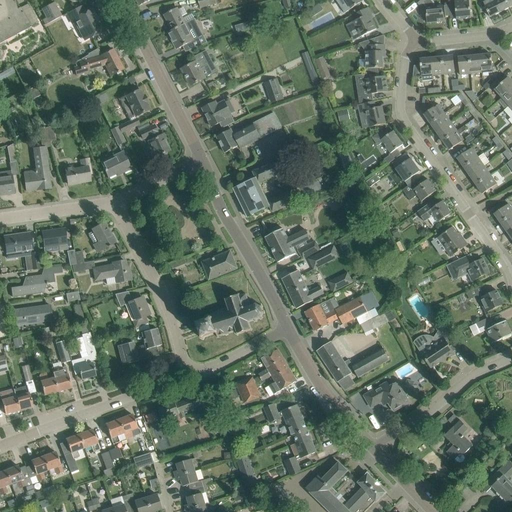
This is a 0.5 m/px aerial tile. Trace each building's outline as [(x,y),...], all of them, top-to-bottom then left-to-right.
[(0,0),(0,44),(31,28),(20,8),(18,10),(14,0),(0,0)] [(217,4),(215,0),(198,0),(200,8),(217,4)] [(290,0),(281,0),(285,10),(293,7),(290,0)] [(337,0),(346,12),(351,9),(355,7),(363,1),(362,0),(337,0)] [(442,6),(435,7),(434,2),(432,0),(415,0),(415,1),(420,6),(422,4),(426,8),(427,23),(444,21),(442,6)] [(448,0),(449,5),(449,9),(455,8),(456,20),(471,18),(469,0),(461,1),(461,0),(448,0)] [(500,12),(493,0),(484,0),(482,1),(490,17),(500,12)] [(506,0),(493,0),(500,12),(510,7),(506,0)] [(28,4),(20,8),(31,28),(39,23),(28,4)] [(60,17),(53,4),(42,10),(46,18),(42,20),(45,25),(60,17)] [(67,14),(72,24),(75,23),(84,41),(102,31),(91,10),(85,13),(81,6),(67,14)] [(177,8),(164,15),(172,30),(174,29),(175,29),(185,23),(177,8)] [(313,8),(303,14),(308,21),(317,15),(313,8)] [(354,15),(356,20),(353,22),(360,37),(367,33),(376,29),(371,18),(370,19),(368,15),(371,13),(368,8),(359,12),(354,15)] [(175,29),(174,29),(172,30),(168,32),(177,50),(182,47),(185,52),(207,43),(195,19),(194,19),(185,23),(175,29)] [(382,52),(385,52),(385,45),(375,45),(368,45),(368,52),(366,52),(366,69),(367,73),(372,72),(372,68),(383,68),(382,52)] [(75,62),(76,66),(74,67),(76,75),(89,72),(88,70),(105,65),(110,76),(123,69),(113,50),(102,55),(98,49),(88,54),(89,54),(78,60),(75,62)] [(208,64),(205,59),(210,57),(207,50),(193,57),(195,62),(182,69),(191,86),(205,79),(204,78),(210,75),(206,67),(209,66),(208,64)] [(491,54),(480,55),(482,73),(493,72),(491,54)] [(480,55),(469,56),(471,74),(482,73),(480,55)] [(453,56),(442,57),(443,74),(455,73),(453,56)] [(471,74),(469,56),(458,57),(460,75),(471,74)] [(315,60),(322,79),(330,76),(323,57),(315,60)] [(442,57),(431,58),(433,76),(443,74),(442,57)] [(433,76),(431,58),(420,59),(422,77),(433,76)] [(379,72),(355,76),(357,89),(359,103),(373,102),(372,94),(387,91),(385,77),(380,77),(379,72)] [(494,90),(502,98),(511,88),(511,81),(508,77),(494,90)] [(282,94),(277,79),(265,83),(270,98),(276,96),(278,101),(283,99),(282,94)] [(27,91),(31,100),(40,95),(35,86),(27,91)] [(498,101),(505,109),(505,110),(509,106),(511,103),(511,88),(502,98),(498,101)] [(130,122),(119,127),(121,132),(138,124),(135,117),(136,116),(138,116),(140,115),(140,114),(149,110),(146,103),(148,102),(145,96),(143,96),(140,90),(120,99),(130,122)] [(464,92),(473,102),(477,99),(478,98),(472,91),(464,92)] [(462,101),(462,102),(465,99),(461,94),(458,97),(457,96),(451,101),(455,106),(462,101)] [(462,102),(468,109),(468,110),(472,107),(465,99),(462,102)] [(217,104),(216,101),(202,109),(212,127),(223,121),(225,126),(222,128),(234,122),(231,116),(232,115),(225,100),(217,104)] [(358,105),(361,120),(368,118),(370,127),(386,124),(382,107),(375,108),(374,102),(364,104),(358,105)] [(424,115),(430,124),(445,113),(438,104),(424,115)] [(472,107),(468,110),(475,118),(479,116),(475,111),(472,107)] [(349,116),(348,110),(338,112),(339,119),(349,116)] [(253,123),(232,133),(230,129),(225,132),(217,137),(225,153),(239,146),(241,149),(261,138),(281,127),(273,112),(253,123)] [(483,114),(489,123),(493,120),(486,112),(483,114)] [(430,124),(436,132),(451,122),(445,113),(430,124)] [(30,119),(35,128),(42,124),(37,115),(30,119)] [(436,132),(443,141),(457,131),(451,122),(436,132)] [(149,141),(148,141),(151,146),(145,149),(150,159),(156,156),(156,157),(169,151),(162,135),(159,136),(157,132),(154,125),(140,132),(143,139),(147,137),(149,141)] [(51,126),(44,128),(48,142),(55,140),(51,126)] [(48,142),(44,128),(44,127),(37,131),(41,144),(48,142)] [(110,130),(118,145),(125,142),(117,127),(110,130)] [(464,127),(457,131),(443,141),(449,150),(464,140),(460,135),(466,130),(464,127)] [(373,138),(378,146),(383,142),(391,153),(395,151),(403,145),(393,131),(386,136),(382,131),(373,138)] [(473,139),(470,135),(465,139),(466,141),(465,141),(467,144),(473,139)] [(7,147),(10,163),(16,161),(12,144),(7,147)] [(26,172),(29,191),(36,190),(50,188),(45,148),(34,149),(36,171),(26,172)] [(457,158),(463,167),(478,157),(472,148),(457,158)] [(506,156),(510,161),(511,159),(511,157),(509,154),(506,150),(503,153),(505,156),(506,156)] [(131,169),(126,160),(123,152),(101,162),(108,178),(123,171),(124,173),(131,169)] [(384,159),(387,164),(393,160),(390,155),(384,159)] [(463,167),(470,176),(484,166),(478,157),(463,167)] [(392,163),(408,186),(413,183),(416,181),(415,181),(412,177),(420,171),(410,158),(402,164),(399,159),(392,163)] [(68,166),(65,166),(66,172),(68,185),(90,181),(88,171),(91,170),(89,159),(80,161),(82,169),(74,170),(73,165),(68,166)] [(253,172),(256,178),(234,189),(248,217),(270,207),(272,212),(281,208),(303,197),(299,188),(292,191),(292,190),(267,201),(258,183),(283,172),(279,161),(253,172)] [(470,176),(476,185),(490,175),(484,166),(470,176)] [(370,187),(380,180),(376,175),(370,179),(366,182),(369,186),(370,187)] [(490,175),(476,185),(482,194),(497,184),(490,175)] [(0,191),(3,191),(4,195),(14,193),(12,176),(0,177),(0,191)] [(413,183),(408,186),(402,190),(410,201),(418,195),(422,201),(428,197),(436,191),(428,179),(416,188),(413,183)] [(433,207),(431,203),(433,202),(433,201),(424,207),(418,212),(425,222),(428,219),(433,226),(438,223),(443,219),(452,213),(443,201),(435,206),(433,207)] [(494,214),(500,223),(511,215),(511,209),(508,204),(494,214)] [(383,205),(378,208),(384,217),(388,214),(383,205)] [(511,215),(500,223),(507,232),(511,228),(511,215)] [(98,252),(115,243),(114,241),(116,240),(113,235),(111,236),(104,223),(92,230),(99,242),(94,245),(98,252)] [(461,239),(453,227),(445,233),(437,238),(451,257),(460,251),(468,245),(463,238),(461,239)] [(51,229),(52,230),(42,232),(44,247),(58,245),(59,251),(68,250),(67,244),(64,228),(64,229),(52,231),(52,229),(51,229)] [(296,246),(302,258),(313,253),(308,244),(307,245),(306,242),(311,239),(306,230),(301,232),(299,233),(298,233),(287,238),(283,229),(265,237),(278,262),(295,254),(292,248),(296,246)] [(4,237),(7,259),(20,257),(19,251),(32,249),(30,233),(4,237)] [(334,246),(308,259),(314,269),(340,256),(334,246)] [(70,265),(72,265),(76,264),(74,253),(73,250),(67,251),(70,265)] [(74,253),(76,264),(84,263),(81,251),(74,253)] [(202,262),(209,280),(237,269),(230,251),(202,262)] [(29,253),(32,270),(40,269),(37,252),(29,253)] [(458,260),(457,261),(446,266),(451,275),(458,272),(461,278),(469,274),(472,281),(489,273),(483,259),(472,264),(468,255),(458,260)] [(112,263),(113,265),(93,269),(96,280),(105,278),(107,285),(116,282),(116,283),(131,280),(129,271),(126,272),(126,269),(126,268),(125,261),(112,263)] [(395,262),(395,272),(404,271),(403,261),(395,262)] [(76,264),(72,265),(74,273),(85,270),(84,263),(76,264)] [(27,286),(11,288),(12,297),(44,293),(42,284),(54,282),(53,274),(62,273),(61,266),(43,268),(44,275),(25,277),(27,286)] [(282,279),(297,309),(313,301),(313,299),(324,294),(320,286),(309,292),(299,271),(282,279)] [(328,282),(334,292),(353,283),(347,272),(328,282)] [(466,293),(469,299),(478,295),(486,312),(494,308),(503,304),(497,290),(486,296),(484,292),(481,286),(472,290),(466,293)] [(66,294),(67,302),(80,299),(78,291),(66,294)] [(134,321),(136,327),(147,323),(145,317),(150,315),(147,307),(144,308),(140,298),(132,301),(128,292),(115,295),(120,306),(128,303),(135,320),(134,321)] [(202,336),(201,338),(203,339),(204,337),(215,333),(216,334),(218,338),(219,337),(218,336),(235,331),(235,332),(237,332),(237,333),(237,334),(237,335),(238,334),(250,330),(251,330),(252,329),(251,329),(248,322),(260,318),(261,319),(262,318),(261,317),(262,313),(264,313),(264,312),(263,311),(261,307),(262,306),(262,305),(260,306),(256,304),(257,303),(255,303),(251,306),(246,294),(239,296),(239,295),(240,294),(239,293),(238,295),(226,299),(224,298),(224,300),(225,300),(228,307),(207,316),(206,318),(206,320),(199,323),(197,322),(196,324),(198,325),(202,336)] [(376,307),(368,293),(336,310),(340,318),(339,318),(343,324),(376,307)] [(329,324),(329,323),(339,318),(340,318),(336,310),(332,312),(327,301),(319,305),(305,312),(315,332),(329,324)] [(14,310),(16,326),(52,321),(50,305),(14,310)] [(385,313),(389,322),(397,318),(392,309),(385,313)] [(384,314),(371,319),(374,327),(387,322),(384,314)] [(448,333),(438,319),(437,316),(430,321),(442,338),(434,343),(432,340),(430,339),(428,339),(425,339),(423,339),(421,340),(419,341),(417,343),(415,345),(431,368),(445,358),(446,360),(454,354),(447,344),(453,340),(448,333)] [(476,323),(479,329),(484,327),(488,334),(492,343),(511,334),(506,321),(491,327),(487,318),(478,322),(476,323)] [(360,325),(365,335),(373,331),(368,321),(360,325)] [(136,328),(136,332),(149,328),(148,324),(136,328)] [(123,344),(127,360),(128,363),(158,355),(156,347),(161,345),(157,329),(141,333),(144,345),(136,347),(134,342),(123,344)] [(88,357),(71,361),(75,375),(80,374),(81,380),(96,376),(92,361),(97,359),(90,333),(82,335),(88,357)] [(55,343),(61,363),(69,360),(63,341),(55,343)] [(359,378),(390,360),(383,348),(352,365),(349,360),(345,362),(331,342),(326,346),(317,351),(337,382),(338,382),(345,391),(355,384),(349,375),(352,373),(351,371),(354,369),(359,378)] [(263,381),(272,376),(271,375),(287,365),(278,350),(262,359),(268,369),(259,375),(262,381),(263,380),(263,381)] [(21,367),(25,382),(32,380),(28,365),(21,367)] [(271,375),(272,376),(276,382),(269,386),(274,395),(297,381),(287,365),(271,375)] [(52,371),(54,378),(58,392),(71,388),(66,367),(52,371)] [(58,392),(54,378),(48,380),(46,373),(39,375),(41,382),(40,382),(44,395),(58,392)] [(236,383),(242,398),(257,391),(251,377),(236,383)] [(417,386),(413,385),(414,381),(407,380),(405,387),(403,386),(400,388),(397,382),(393,384),(389,386),(387,382),(364,396),(371,407),(386,398),(394,411),(409,402),(405,396),(408,394),(408,392),(415,394),(417,386)] [(27,386),(13,389),(19,410),(32,407),(27,386)] [(19,410),(13,389),(0,392),(0,394),(5,414),(19,410)] [(159,409),(163,420),(179,414),(181,419),(186,417),(184,412),(200,406),(197,397),(176,404),(175,403),(159,409)] [(224,412),(218,397),(210,400),(216,415),(224,412)] [(237,404),(224,409),(226,416),(244,410),(242,404),(237,405),(237,404)] [(292,436),(293,435),(307,429),(297,405),(282,411),(282,412),(278,414),(274,404),(264,408),(270,422),(281,417),(281,416),(283,416),(292,436)] [(154,412),(144,416),(147,423),(156,419),(154,412)] [(132,415),(119,420),(124,433),(126,439),(139,435),(136,428),(137,428),(132,415)] [(239,428),(236,416),(227,419),(230,430),(239,428)] [(209,423),(212,432),(224,427),(221,419),(209,423)] [(124,433),(119,420),(105,425),(110,438),(111,438),(113,444),(119,442),(117,436),(124,433)] [(464,437),(471,431),(461,421),(454,427),(445,436),(454,445),(447,452),(457,462),(460,463),(463,462),(465,458),(463,455),(471,448),(473,446),(464,437)] [(92,429),(79,434),(84,448),(91,445),(93,452),(99,449),(97,443),(92,429)] [(307,429),(293,435),(297,443),(295,444),(299,453),(294,455),(295,457),(285,461),(291,476),(301,472),(296,460),(301,458),(301,459),(316,452),(307,429)] [(500,429),(495,434),(500,439),(504,434),(500,429)] [(84,448),(79,434),(66,439),(71,453),(73,459),(80,457),(77,450),(84,448)] [(109,451),(112,460),(122,457),(118,447),(109,451)] [(55,452),(43,456),(48,470),(55,467),(57,474),(62,472),(60,466),(60,465),(55,452)] [(101,455),(106,469),(113,467),(108,452),(101,455)] [(133,458),(136,469),(153,463),(149,453),(133,458)] [(48,470),(43,456),(31,461),(36,474),(39,481),(45,478),(42,472),(48,470)] [(247,456),(236,459),(243,481),(254,477),(247,456)] [(175,471),(177,476),(195,470),(192,459),(176,464),(178,470),(175,471)] [(511,467),(511,464),(509,461),(482,487),(487,492),(492,487),(509,504),(511,500),(511,484),(504,476),(511,467)] [(362,488),(348,502),(332,487),(348,471),(339,463),(325,477),(321,473),(306,488),(329,511),(365,511),(375,502),(376,502),(386,493),(368,473),(357,483),(362,488)] [(6,470),(11,484),(17,481),(20,488),(24,486),(22,480),(23,479),(18,466),(6,470)] [(11,484),(6,470),(0,472),(0,491),(1,495),(7,493),(4,486),(11,484)] [(189,485),(190,490),(208,485),(206,479),(202,481),(199,482),(195,470),(177,476),(178,481),(181,480),(183,486),(189,485)] [(186,505),(187,510),(206,504),(202,493),(205,492),(210,491),(208,485),(190,490),(192,496),(187,498),(189,504),(186,505)] [(234,496),(236,502),(244,499),(242,493),(234,496)] [(257,493),(247,497),(250,504),(260,499),(257,493)] [(128,500),(127,500),(131,511),(132,511),(137,511),(149,511),(145,498),(134,501),(132,494),(126,495),(128,500)] [(156,494),(145,498),(149,511),(154,511),(155,511),(161,510),(156,494)]
